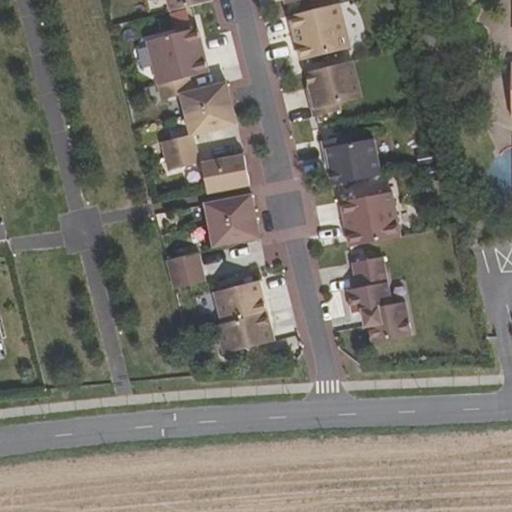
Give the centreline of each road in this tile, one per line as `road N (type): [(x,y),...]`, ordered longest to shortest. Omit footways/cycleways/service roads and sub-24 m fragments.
road 1 (residential): [(338,418),(237,0)]
road 2 (tertiary): [(0,450),(338,418)]
road 3 (tertiary): [(338,418),(511,405)]
